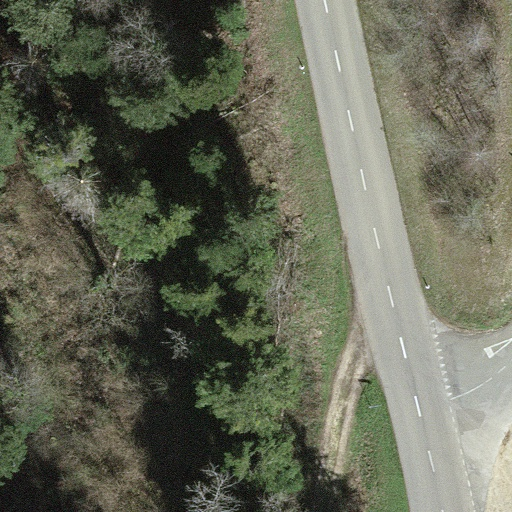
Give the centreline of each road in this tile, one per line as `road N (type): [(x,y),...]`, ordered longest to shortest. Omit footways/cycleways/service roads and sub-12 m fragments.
road 1 (tertiary): [(432,452),(322,0)]
road 2 (track): [(400,319),(303,511)]
